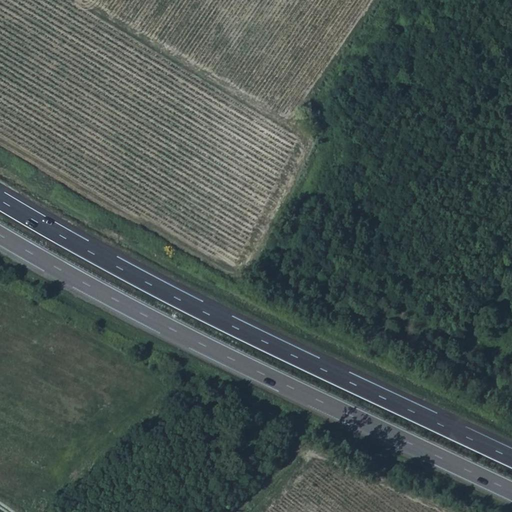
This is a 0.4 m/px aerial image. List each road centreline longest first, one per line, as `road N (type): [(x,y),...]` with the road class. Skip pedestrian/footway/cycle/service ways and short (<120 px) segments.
road 1 (trunk): [(511,458),(209,315),(0,200)]
road 2 (trunk): [(0,234),(175,331),(511,491)]
road 3 (track): [(372,0),(287,123),(85,0)]
road 4 (track): [(438,511),(316,464),(291,463),(237,511)]
